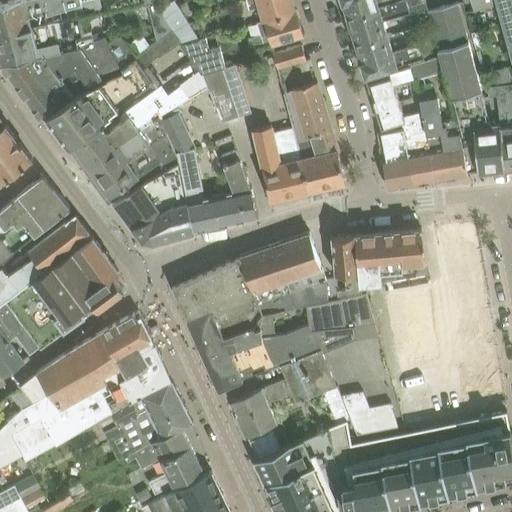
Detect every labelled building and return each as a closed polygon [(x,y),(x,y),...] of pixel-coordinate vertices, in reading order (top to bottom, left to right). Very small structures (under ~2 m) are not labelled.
[(8,0),(0,2),(0,33),(16,30),(15,27),(31,23),(79,13),(85,12),(84,9),(95,6),(96,10),(103,9),(101,0),(8,0)] [(176,0),(169,0),(160,7),(166,15),(180,6),(176,0)] [(293,0),(247,0),(248,3),(258,0),(264,19),(296,9),(293,0)] [(343,0),(348,15),(378,6),(378,5),(387,2),(395,0),(394,0),(343,0)] [(378,6),(348,15),(357,44),(387,35),(382,18),(427,4),(425,0),(395,0),(387,2),(378,5),(378,6)] [(494,0),(471,0),(474,10),(495,4),(494,0)] [(511,0),(494,0),(495,4),(508,46),(511,44),(511,0)] [(458,1),(427,10),(439,55),(443,70),(451,98),(480,90),(481,89),(458,1)] [(166,15),(163,17),(171,27),(173,30),(191,22),(180,6),(166,15)] [(258,21),(262,33),(249,37),(252,48),(303,32),(296,9),(264,19),(258,21)] [(16,30),(0,33),(0,55),(2,63),(69,48),(80,45),(104,35),(93,39),(92,29),(84,31),(79,13),(31,23),(15,27),(16,30)] [(191,22),(173,30),(177,37),(180,41),(181,40),(184,44),(207,37),(206,36),(201,38),(201,37),(199,35),(191,22)] [(171,27),(143,48),(151,58),(177,37),(173,30),(171,27)] [(481,31),(471,34),(476,49),(486,46),(481,31)] [(69,48),(2,63),(41,115),(63,98),(65,101),(86,88),(122,66),(123,66),(135,56),(121,33),(108,41),(104,35),(80,45),(69,48)] [(387,35),(357,44),(366,73),(368,73),(369,77),(386,72),(389,71),(409,64),(424,60),(418,41),(391,50),(387,35)] [(207,37),(184,44),(190,55),(192,57),(199,65),(201,69),(205,73),(223,67),(237,63),(236,62),(226,65),(220,45),(210,47),(207,37)] [(302,43),(273,52),(278,68),(300,61),(303,71),(313,68),(310,58),(307,59),(302,43)] [(424,60),(409,64),(412,76),(414,75),(415,78),(443,70),(439,55),(424,60)] [(65,101),(61,104),(45,115),(69,147),(73,143),(73,144),(74,143),(112,115),(111,113),(154,81),(135,56),(123,66),(122,66),(124,71),(86,88),(65,101)] [(237,63),(223,67),(239,114),(252,109),(237,63)] [(386,72),(369,77),(367,78),(382,126),(401,120),(404,119),(403,115),(393,82),(412,76),(409,64),(389,71),(386,72)] [(223,67),(205,73),(209,85),(221,121),(226,119),(239,115),(239,114),(223,67)] [(509,68),(494,71),(496,84),(511,81),(509,68)] [(201,69),(181,84),(190,96),(193,94),(209,85),(205,73),(201,69)] [(317,81),(292,88),(306,136),(310,136),(315,154),(301,157),(310,190),(346,181),(338,148),(317,81)] [(490,95),(497,94),(500,122),(504,167),(511,166),(511,82),(489,86),(490,95)] [(186,99),(190,96),(181,84),(168,93),(161,84),(122,113),(120,117),(122,120),(106,131),(104,128),(76,147),(88,164),(159,114),(186,99)] [(422,109),(420,110),(429,147),(435,180),(468,174),(468,171),(462,140),(460,131),(456,118),(442,121),(437,96),(434,97),(431,84),(416,86),(422,109)] [(462,140),(468,171),(504,167),(500,122),(488,124),(481,89),(480,90),(451,98),(456,118),(460,131),(462,140)] [(186,99),(159,114),(179,159),(194,229),(246,217),(242,189),(237,190),(236,189),(234,189),(215,194),(215,196),(208,198),(196,146),(180,111),(187,107),(187,106),(197,100),(193,94),(190,96),(186,99)] [(404,119),(401,120),(403,127),(402,127),(414,183),(435,180),(429,147),(420,110),(403,115),(404,119)] [(159,114),(88,164),(110,195),(138,173),(161,161),(163,164),(159,166),(162,170),(179,159),(159,114)] [(6,122),(0,126),(0,177),(1,180),(32,156),(6,122)] [(272,124),(254,128),(271,199),(310,190),(301,157),(294,127),(273,131),(272,124)] [(414,183),(402,127),(378,132),(381,147),(382,146),(387,151),(388,155),(382,156),(388,188),(414,183)] [(231,133),(215,140),(234,189),(236,189),(237,190),(242,189),(246,217),(259,214),(252,185),(231,133)] [(133,188),(113,200),(143,239),(148,241),(152,241),(194,229),(179,159),(162,170),(133,188)] [(0,219),(6,227),(14,220),(18,225),(24,221),(35,234),(71,206),(45,173),(29,185),(18,194),(18,195),(0,210),(0,219)] [(0,268),(0,303),(27,283),(91,232),(76,212),(29,247),(30,248),(12,262),(16,268),(9,273),(4,265),(0,268)] [(441,225),(466,399),(507,393),(481,219),(441,225)] [(422,226),(356,232),(361,282),(362,282),(386,280),(429,271),(422,229),(422,226)] [(240,254),(239,255),(263,312),(272,311),(284,309),(306,304),(339,298),(338,288),(336,275),(326,278),(316,249),(312,236),(310,230),(240,254)] [(91,232),(27,283),(34,293),(41,288),(66,321),(94,300),(99,305),(123,288),(113,275),(120,270),(103,248),(91,232)] [(356,232),(332,234),(333,254),(335,271),(345,270),(347,288),(338,288),(339,298),(363,292),(362,282),(361,282),(356,232)] [(0,261),(15,250),(2,234),(0,235),(0,261)] [(239,255),(173,284),(187,316),(211,305),(223,334),(253,323),(254,327),(261,325),(263,335),(275,333),(272,311),(263,312),(239,255)] [(339,298),(306,304),(308,322),(313,330),(332,327),(350,325),(375,321),(367,292),(363,292),(339,298)] [(211,305),(187,316),(220,389),(238,381),(244,378),(244,377),(252,373),(250,369),(264,363),(279,357),(281,363),(282,363),(322,347),(324,351),(339,345),(335,335),(351,333),(350,325),(313,330),(308,322),(288,331),(275,333),(263,335),(261,325),(254,327),(253,323),(223,334),(211,305)] [(63,352),(37,370),(37,371),(48,387),(51,390),(54,395),(61,405),(108,379),(110,383),(161,355),(155,342),(139,309),(102,329),(63,352)] [(0,369),(3,374),(24,359),(12,342),(0,325),(0,369)] [(232,400),(257,455),(278,445),(274,434),(269,432),(265,425),(277,420),(269,400),(292,391),(296,400),(335,385),(337,384),(324,351),(322,347),(282,363),(286,375),(232,400)] [(0,426),(0,449),(16,441),(22,453),(26,460),(97,420),(112,412),(172,378),(171,378),(161,355),(110,383),(108,379),(61,405),(54,395),(51,390),(24,406),(0,426)] [(122,432),(109,439),(119,459),(126,456),(132,453),(182,426),(192,421),(193,421),(172,378),(112,412),(119,425),(122,432)] [(363,389),(341,394),(358,433),(398,425),(391,401),(370,406),(363,389)] [(352,442),(350,443),(356,473),(363,511),(362,511),(361,511),(383,511),(393,510),(393,508),(422,503),(421,501),(450,495),(450,493),(478,488),(478,486),(506,481),(507,480),(506,478),(511,477),(511,433),(511,427),(510,427),(507,409),(352,441),(352,442)] [(112,412),(97,420),(103,433),(106,431),(119,425),(112,412)] [(257,456),(254,458),(265,481),(273,496),(271,497),(277,511),(356,511),(362,511),(363,511),(356,473),(350,443),(352,442),(352,441),(347,418),(278,445),(257,456)] [(132,453),(126,456),(128,461),(138,456),(143,467),(161,458),(162,458),(191,444),(182,426),(132,453)] [(168,471),(150,480),(156,492),(185,477),(203,468),(191,444),(162,458),(168,471)] [(211,469),(152,499),(152,501),(157,511),(230,511),(232,511),(211,469)] [(0,491),(0,507),(22,496),(41,485),(34,473),(15,483),(7,487),(0,491)] [(41,485),(22,496),(27,505),(47,495),(41,485)] [(147,485),(137,491),(141,500),(152,495),(147,485)] [(49,511),(74,497),(68,489),(41,506),(44,511),(49,511)] [(22,496),(0,507),(0,511),(20,511),(29,508),(27,505),(22,496)]
